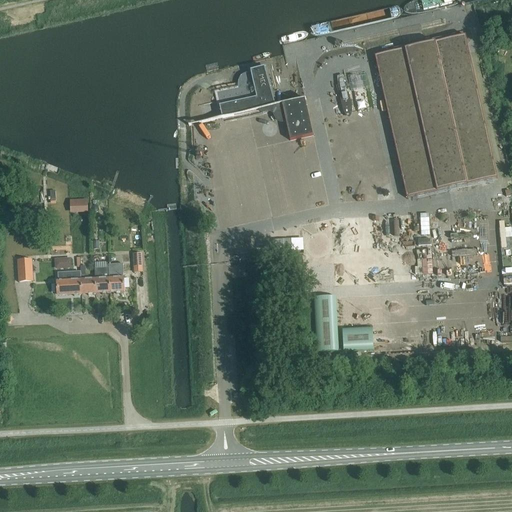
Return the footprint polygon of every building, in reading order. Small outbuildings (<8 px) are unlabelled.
[(465,36),(374,57),(406,200),(498,179),(465,36)] [(238,88),(217,93),(220,106),(222,118),(275,106),(265,68),(251,72),(257,97),(241,101),(238,88)] [(305,100),(282,106),(290,141),(313,136),(305,100)] [(286,185),(291,198),(311,189),(305,177),(286,185)] [(69,202),(69,213),(86,212),(86,200),(69,202)] [(133,273),(143,273),(142,255),(131,255),(133,273)] [(73,256),(65,256),(64,266),(72,266),(73,256)] [(18,283),(32,283),(31,260),(17,261),(18,283)] [(110,294),(125,293),(124,278),(114,279),(113,265),(108,266),(108,269),(110,294)] [(81,295),(96,294),(95,280),(86,280),(85,267),(80,267),(81,280),(81,295)] [(96,294),(110,294),(108,269),(94,270),(95,280),(96,294)] [(81,295),(81,280),(57,282),(58,297),(81,295)] [(339,352),(336,298),(314,299),(317,354),(339,352)] [(372,329),(342,331),(343,353),(373,351),(372,329)]
